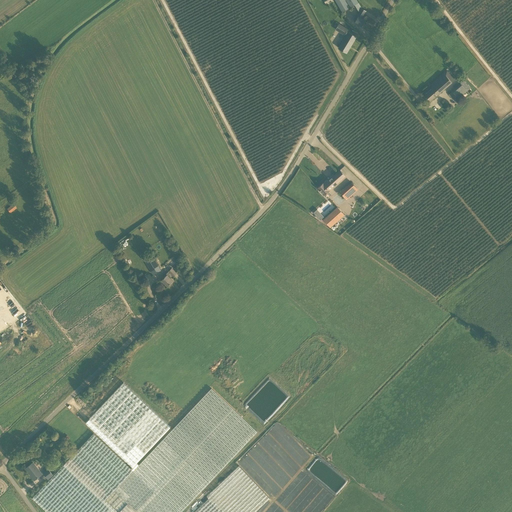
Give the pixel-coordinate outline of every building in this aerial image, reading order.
[(361,8),(356,0),(334,0),(342,12),(355,5),(359,11),(356,15),(359,17),(356,23),(362,26),(365,20),(362,18),(366,11),(361,8)] [(345,35),(348,29),(336,22),(334,26),(337,27),(335,30),(345,35)] [(346,53),(356,37),(348,32),(338,48),(346,53)] [(431,102),(455,80),(447,70),(430,86),(432,88),(424,95),(431,102)] [(458,98),(470,88),(464,80),(452,91),(448,95),(453,100),(456,96),(458,98)] [(324,195),(345,176),(340,170),(334,175),(333,174),(318,188),(324,195)] [(347,199),(358,189),(351,182),(340,192),(347,199)] [(10,212),(17,208),(14,203),(7,208),(10,212)] [(327,218),(325,220),(330,226),(344,214),(338,209),(338,208),(331,214),(327,218)] [(317,209),(313,212),(320,220),(323,217),(317,209)] [(147,259),(145,254),(142,256),(153,274),(161,270),(152,255),(147,259)] [(173,276),(176,273),(171,268),(166,273),(167,274),(161,280),(163,281),(167,286),(173,281),(170,278),(173,275),(173,276)] [(180,511),(257,431),(211,388),(133,471),(94,433),(39,490),(32,498),(47,511),(180,511)] [(34,480),(42,473),(33,462),(25,468),(34,480)] [(194,511),(254,511),(270,498),(239,466),(206,496),(209,498),(194,511)] [(48,479),(53,474),(48,468),(43,472),(48,479)]
